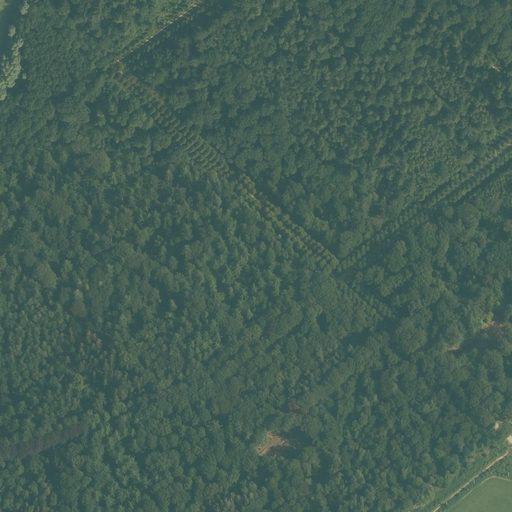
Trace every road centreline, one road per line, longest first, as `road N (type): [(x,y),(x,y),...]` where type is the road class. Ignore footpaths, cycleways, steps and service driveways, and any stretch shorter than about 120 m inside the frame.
road 1 (track): [(340,279),(201,390),(0,456)]
road 2 (track): [(112,64),(340,279)]
road 3 (track): [(511,440),(393,331)]
road 4 (track): [(374,106),(276,218)]
road 5 (track): [(293,419),(190,511)]
